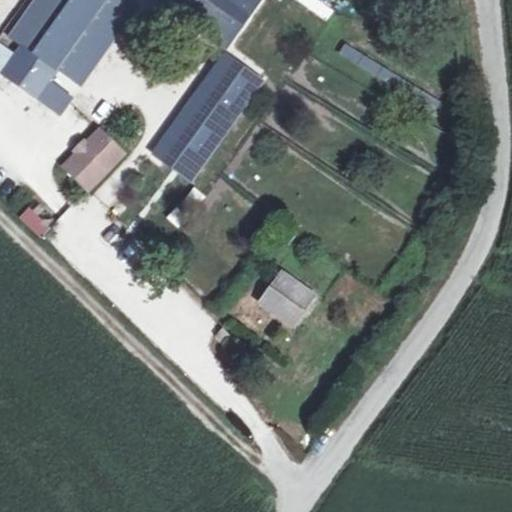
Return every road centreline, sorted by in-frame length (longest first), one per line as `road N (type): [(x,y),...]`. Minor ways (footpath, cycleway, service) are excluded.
road 1 (unclassified): [(294,511),(459,276),(492,195),(486,0)]
road 2 (unknown): [(300,499),(231,402),(94,255),(88,224),(136,153)]
